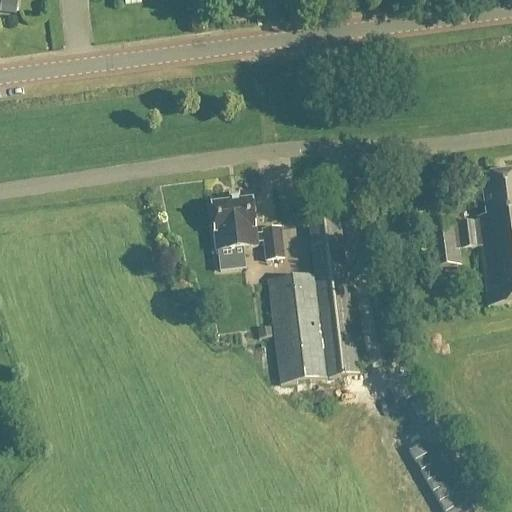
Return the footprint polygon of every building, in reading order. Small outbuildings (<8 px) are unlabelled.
[(17,5),(1,3),(0,10),(0,17),(15,19),(17,5)] [(454,224),(423,228),(429,274),(460,270),(458,254),(479,252),(486,311),(511,308),(511,177),(480,182),(485,220),(475,222),(475,225),(455,228),(454,224)] [(251,203),(209,208),(215,255),(256,251),(256,247),(262,246),(265,266),(282,264),(279,232),(261,234),(261,238),(255,238),(251,203)] [(314,281),(267,286),(279,390),(326,384),(326,385),(359,381),(338,225),(307,229),(314,281)] [(407,457),(438,511),(466,511),(428,445),(407,457)]
